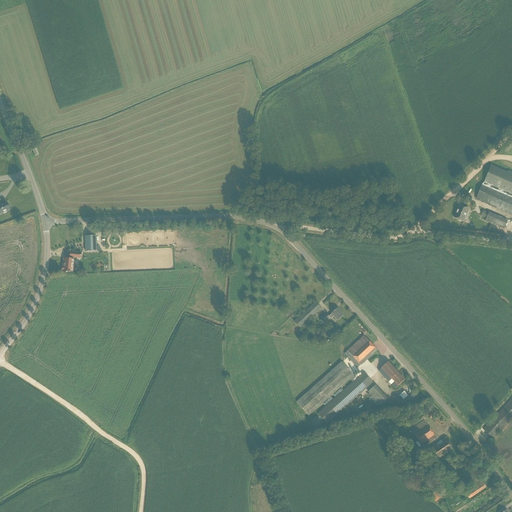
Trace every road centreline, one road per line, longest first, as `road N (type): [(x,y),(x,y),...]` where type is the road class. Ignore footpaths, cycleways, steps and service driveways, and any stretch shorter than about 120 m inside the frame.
road 1 (tertiary): [(511,496),(459,423),(282,230)]
road 2 (tertiary): [(282,230),(224,215),(45,221)]
road 3 (unclassified): [(511,242),(424,231),(392,238),(282,230)]
road 4 (unknown): [(0,360),(137,454),(144,469),(140,511)]
road 5 (tertiary): [(0,354),(37,297),(45,221)]
road 6 (track): [(511,134),(410,233)]
road 7 (tertiary): [(45,221),(0,104)]
